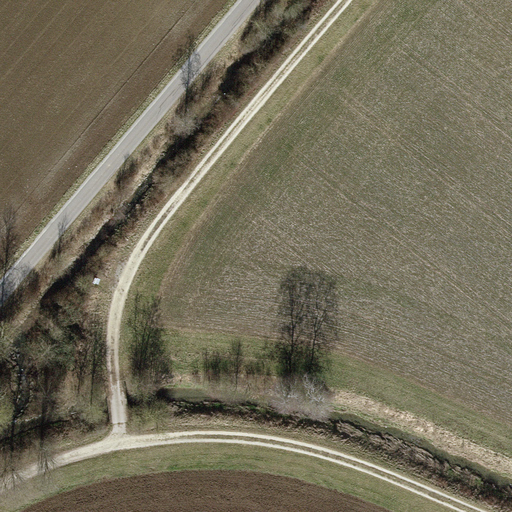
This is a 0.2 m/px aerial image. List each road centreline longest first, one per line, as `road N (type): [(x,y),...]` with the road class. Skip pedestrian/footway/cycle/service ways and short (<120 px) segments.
road 1 (track): [(121,441),(111,354),(119,294),(145,239),(343,0)]
road 2 (track): [(121,441),(256,437),(329,452),(479,511)]
road 3 (track): [(0,487),(47,462),(121,441)]
